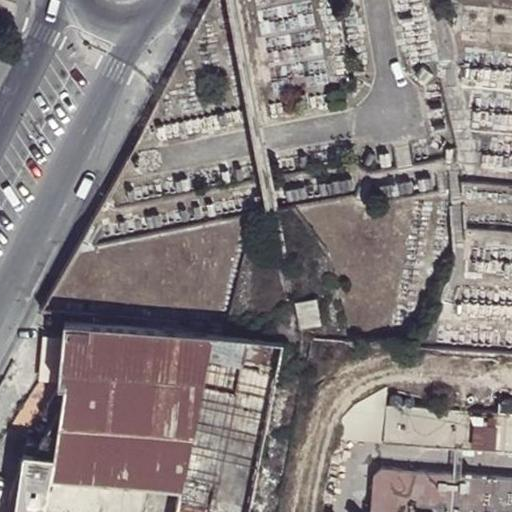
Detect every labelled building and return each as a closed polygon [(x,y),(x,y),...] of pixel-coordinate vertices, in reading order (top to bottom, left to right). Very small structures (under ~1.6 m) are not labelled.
[(322,320),(318,300),(298,304),(303,324),(322,320)] [(49,312),(41,308),(34,321),(56,333),(63,319),(49,312)] [(251,336),(66,319),(59,384),(63,385),(54,452),(159,466),(182,470),(181,475),(180,475),(176,494),(174,504),(175,505),(173,511),(252,511),(284,354),(270,351),(250,346),(251,336)] [(262,337),(251,336),(250,346),(270,351),(271,336),(262,335),(262,337)] [(386,405),(388,386),(353,405),(341,419),(340,440),(384,441),(386,405)] [(511,450),(511,413),(386,405),(384,441),(511,450)] [(53,462),(54,452),(25,448),(14,511),(43,511),(50,475),(53,462)] [(159,466),(54,452),(53,462),(157,476),(159,466)] [(50,475),(176,494),(180,475),(181,475),(182,470),(159,466),(157,476),(53,462),(50,475)] [(470,511),(471,508),(511,510),(511,475),(382,466),(374,473),(371,511),(470,511)] [(90,505),(113,509),(116,487),(94,483),(90,505)]
